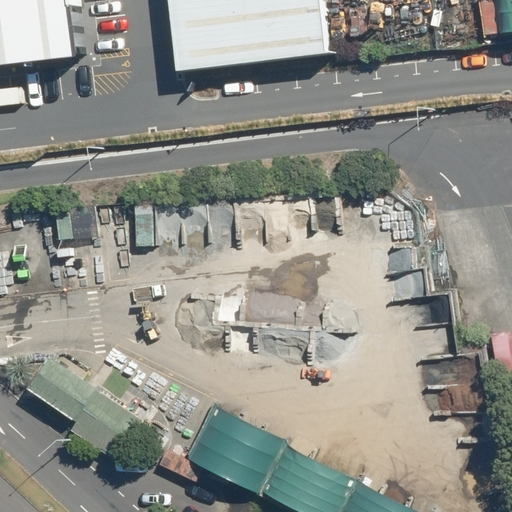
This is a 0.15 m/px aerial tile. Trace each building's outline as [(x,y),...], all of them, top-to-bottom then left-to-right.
[(0,0),(0,65),(93,54),(86,0),(0,0)] [(176,0),(186,78),(335,60),(327,0),(176,0)] [(486,0),(456,0),(458,43),(488,42),(486,0)] [(159,247),(160,206),(139,205),(138,246),(159,247)] [(98,206),(58,207),(59,242),(99,241),(98,206)] [(144,421),(53,359),(31,391),(79,424),(74,431),(115,461),(144,421)] [(426,511),(213,406),(189,455),(302,511),(426,511)]
